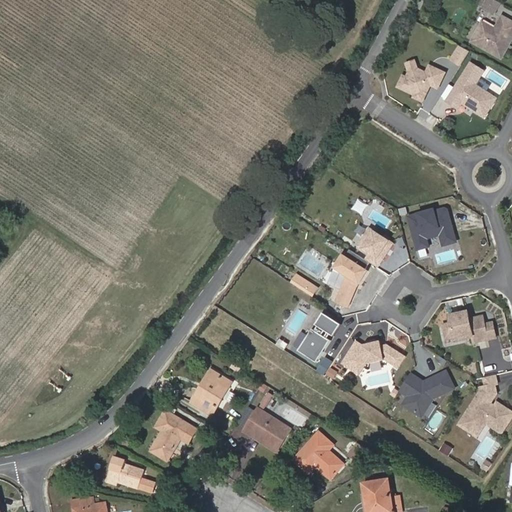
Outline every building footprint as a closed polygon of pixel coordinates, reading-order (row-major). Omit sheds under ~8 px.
[(487,0),(482,9),(493,15),(499,4),(492,0),(487,0)] [(483,22),(472,44),(501,60),(511,40),(511,23),(501,18),(496,29),(483,22)] [(453,62),(461,67),(470,53),(462,49),(453,62)] [(407,67),(409,75),(417,72),(414,64),(407,67)] [(471,65),(447,103),(458,110),(462,104),(474,112),(475,110),(477,112),(478,114),(484,118),(496,100),(475,86),(483,73),(471,65)] [(403,79),(398,89),(415,97),(415,99),(422,102),(430,86),(431,85),(438,88),(444,76),(430,69),(426,76),(417,72),(409,75),(407,81),(403,79)] [(434,210),(409,218),(418,251),(427,248),(429,245),(427,239),(441,235),(442,238),(455,234),(447,211),(445,209),(434,213),(434,210)] [(370,226),(363,236),(368,239),(374,229),(370,226)] [(370,261),(378,266),(394,242),(374,229),(368,239),(363,236),(358,244),(370,252),(366,258),(370,261)] [(455,234),(442,238),(444,247),(457,243),(455,234)] [(366,268),(370,261),(366,258),(350,248),(345,255),(343,253),(334,267),(347,275),(338,302),(350,306),(356,286),(359,282),(359,283),(368,269),(366,268)] [(292,282),(316,294),(320,284),(297,273),(292,282)] [(443,323),(446,336),(454,334),(455,338),(472,334),(474,341),(487,338),(484,323),(482,315),(476,316),(476,318),(469,320),(469,318),(467,310),(449,314),(451,321),(443,323)] [(331,332),(338,321),(323,311),(316,323),(319,325),(331,332)] [(334,334),(342,323),(338,321),(331,332),(334,334)] [(487,338),(495,336),(492,321),(484,323),(487,338)] [(328,337),(331,332),(319,325),(316,329),(328,337)] [(317,361),(331,339),(328,337),(316,329),(313,327),(299,349),(317,361)] [(281,346),(284,340),(276,335),(273,340),(281,346)] [(356,339),(342,362),(348,366),(352,359),(363,366),(366,362),(384,358),(388,357),(395,362),(394,364),(398,367),(405,355),(387,343),(381,344),(380,340),(377,340),(367,342),(364,343),(364,344),(356,339)] [(326,355),(318,370),(326,374),(333,359),(326,355)] [(363,366),(352,359),(348,366),(359,373),(363,366)] [(327,373),(335,378),(343,366),(335,361),(327,373)] [(232,382),(212,369),(192,402),(213,415),(232,382)] [(417,388),(405,380),(399,388),(408,394),(402,403),(421,415),(433,397),(454,386),(446,369),(421,382),(417,388)] [(482,375),(484,384),(494,382),(498,381),(496,372),(482,375)] [(484,384),(480,385),(481,388),(459,422),(468,428),(472,422),(480,428),(485,420),(501,430),(511,413),(511,409),(497,400),(494,404),(493,406),(488,403),(490,401),(496,391),(494,382),(484,384)] [(262,405),(265,408),(273,396),(269,394),(262,405)] [(265,439),(263,443),(277,452),(292,429),(259,408),(246,428),(265,439)] [(198,429),(167,410),(157,427),(164,431),(152,451),(168,460),(181,438),(189,443),(198,429)] [(468,428),(477,434),(480,428),(472,422),(468,428)] [(265,439),(246,428),(244,431),(263,443),(265,439)] [(319,432),(295,459),(310,472),(316,465),(332,478),(345,464),(329,450),(334,444),(319,432)] [(448,453),(452,447),(443,441),(439,448),(448,453)] [(364,459),(368,451),(360,446),(354,456),(362,462),(364,459)] [(108,478),(119,482),(139,488),(139,487),(154,492),(156,483),(143,478),(144,471),(125,464),(126,461),(114,457),(108,478)] [(486,470),(492,462),(486,458),(481,466),(486,470)] [(394,511),(392,497),(396,496),(395,488),(391,488),(389,479),(364,484),(368,511),(394,511)] [(399,496),(396,496),(392,497),(394,511),(396,511),(402,511),(399,496)] [(94,498),(73,502),(75,511),(107,511),(105,503),(95,504),(94,498)]
